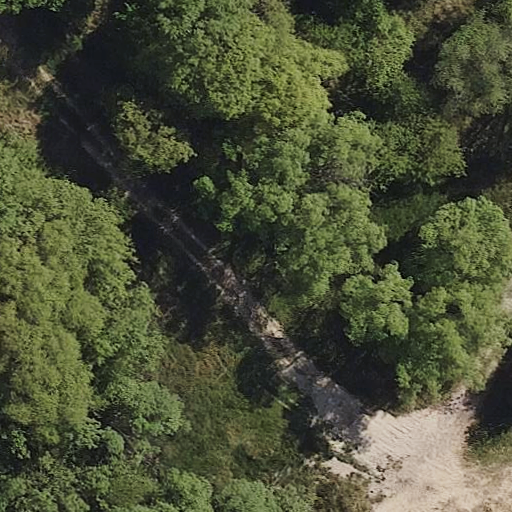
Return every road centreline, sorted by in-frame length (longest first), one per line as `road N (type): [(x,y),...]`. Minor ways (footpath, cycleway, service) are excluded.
road 1 (track): [(417,483),(85,149),(0,87)]
road 2 (track): [(511,313),(440,454),(395,511)]
